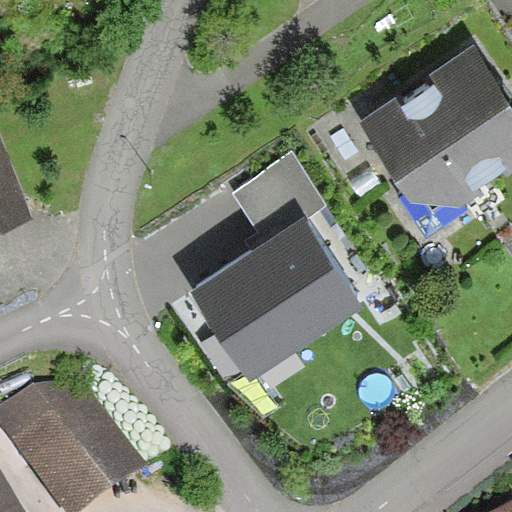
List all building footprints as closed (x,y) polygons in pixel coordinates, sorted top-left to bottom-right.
[(511,89),(508,84),(475,35),(431,64),(435,69),(402,91),(398,84),(362,108),(411,181),(400,188),(428,229),(465,204),(459,194),(476,183),(468,172),(504,148),(510,156),(511,154),(511,89)] [(0,138),(0,231),(33,218),(0,138)] [(293,149),(235,187),(264,231),(191,279),(250,368),(365,293),(312,212),(328,202),(293,149)] [(81,381),(36,385),(0,410),(0,417),(65,511),(83,511),(143,471),(81,381)] [(24,511),(0,471),(0,511),(24,511)]
